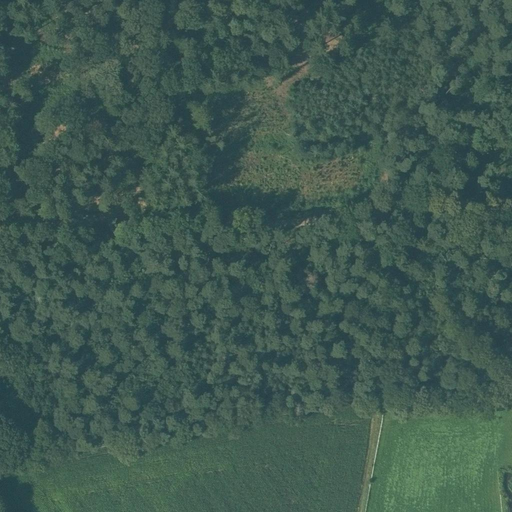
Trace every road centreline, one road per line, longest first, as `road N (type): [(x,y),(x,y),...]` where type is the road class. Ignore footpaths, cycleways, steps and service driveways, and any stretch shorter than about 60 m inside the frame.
road 1 (track): [(0,243),(511,208)]
road 2 (track): [(412,214),(511,81)]
